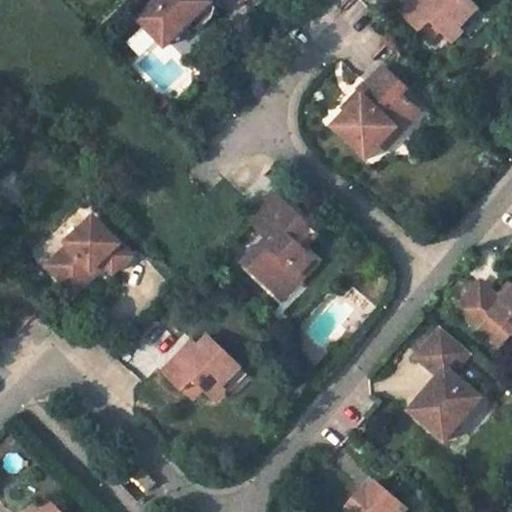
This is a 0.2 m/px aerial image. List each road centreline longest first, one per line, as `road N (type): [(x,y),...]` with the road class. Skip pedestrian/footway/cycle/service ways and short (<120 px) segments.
road 1 (residential): [(432,280),(239,511)]
road 2 (residential): [(0,418),(36,383),(71,378),(206,511)]
road 3 (residential): [(261,118),(432,280)]
road 4 (residential): [(511,185),(432,280)]
